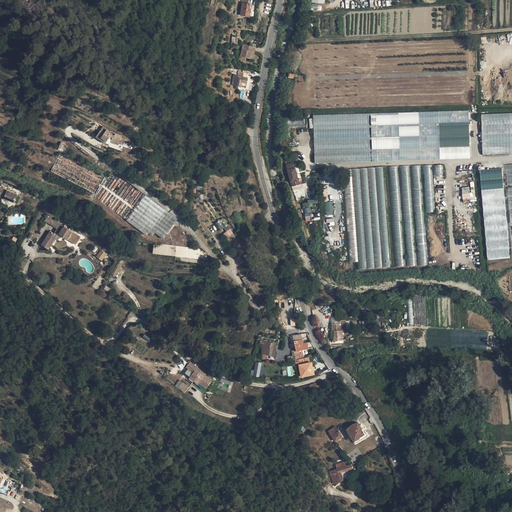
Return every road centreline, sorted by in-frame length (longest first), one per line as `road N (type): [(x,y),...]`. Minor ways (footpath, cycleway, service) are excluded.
road 1 (unclassified): [(398,511),(401,484),(387,437),(313,339),(256,155),(279,0)]
road 2 (track): [(0,259),(100,339),(133,318),(235,377),(272,387),(337,369)]
road 3 (track): [(269,193),(276,295),(264,308),(248,300),(173,212),(133,182)]
